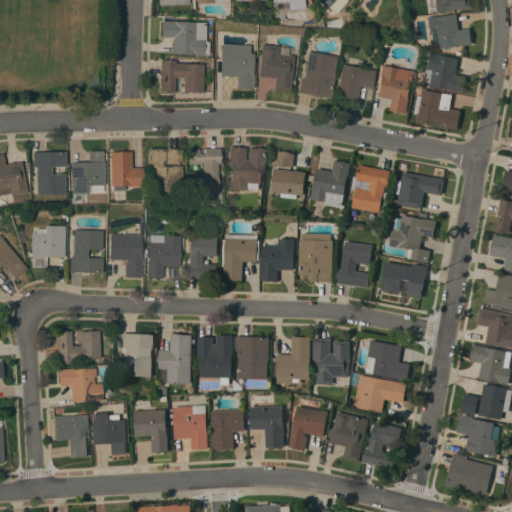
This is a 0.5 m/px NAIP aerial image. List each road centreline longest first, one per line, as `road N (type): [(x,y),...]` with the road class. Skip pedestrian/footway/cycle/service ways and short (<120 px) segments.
road 1 (residential): [(446,330),(342,312),(44,305),(26,321),(33,491)]
road 2 (residential): [(498,0),(500,63),(410,511)]
road 3 (residential): [(478,159),(256,116),(0,122)]
road 4 (residential): [(443,511),(307,482),(0,491)]
